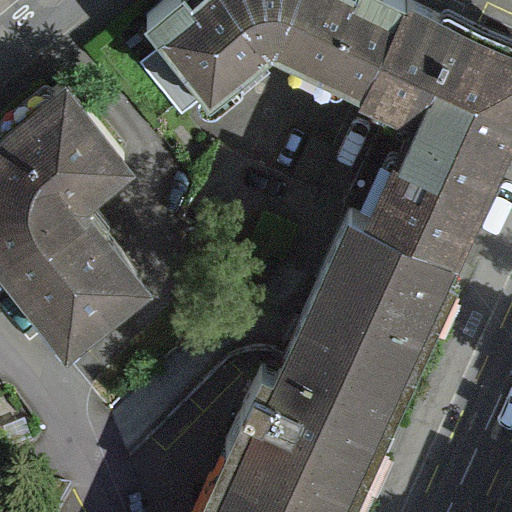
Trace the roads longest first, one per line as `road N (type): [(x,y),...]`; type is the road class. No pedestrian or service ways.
road 1 (primary): [(511,370),(448,511)]
road 2 (residential): [(0,349),(79,462)]
